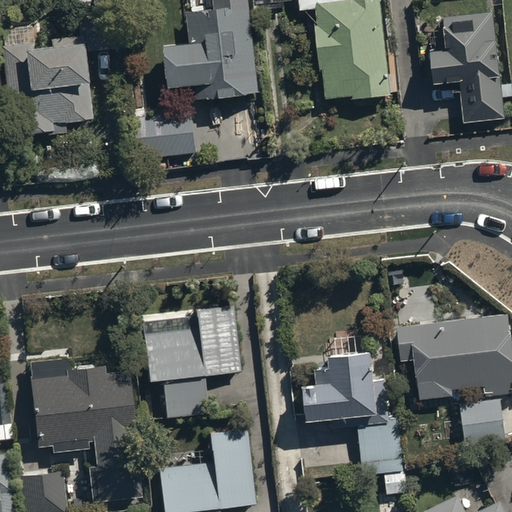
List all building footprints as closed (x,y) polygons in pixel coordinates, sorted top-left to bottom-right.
[(88,17),(89,53),(123,52),(121,0),(91,0),(92,17),(88,17)] [(220,108),(238,106),(237,103),(260,100),(259,98),(248,0),(213,0),(215,15),(188,18),(192,52),(165,55),(169,97),(195,94),(197,108),(220,105),(220,108)] [(253,0),(254,14),(260,14),(260,8),(276,7),(283,0),(253,0)] [(298,0),(300,16),(316,14),(318,30),(315,31),(320,77),(323,76),(326,104),(351,101),(351,105),(391,100),(390,96),(397,95),(392,56),(387,56),(380,0),(298,0)] [(447,55),(431,57),(435,93),(453,92),(454,97),(461,97),(464,129),(505,126),(499,48),(497,48),(494,15),(444,20),(447,55)] [(33,47),(2,50),(11,143),(67,138),(66,128),(94,125),(91,96),(87,96),(83,53),(34,57),(33,47)] [(195,158),(191,115),(135,121),(139,163),(195,158)] [(143,322),(149,384),(163,383),(166,419),(208,415),(204,378),(241,375),(235,306),(195,310),(196,317),(143,322)] [(417,362),(421,401),(454,398),(453,390),(484,387),(485,396),(511,394),(510,384),(511,383),(511,339),(510,316),(398,326),(402,363),(417,362)] [(305,388),(307,425),(331,423),(332,427),(358,426),(362,474),(384,472),(385,491),(407,489),(405,465),(402,465),(399,416),(389,416),(386,380),(374,381),(372,355),(331,357),(332,369),(318,370),(319,387),(305,388)] [(88,465),(92,500),(142,495),(129,371),(106,373),(105,365),(71,369),(70,357),(31,361),(32,373),(30,373),(35,421),(28,421),(30,439),(36,438),(37,445),(51,444),(52,452),(89,448),(89,441),(93,440),(95,464),(88,465)] [(459,408),(465,451),(507,444),(501,402),(459,408)] [(0,443),(13,442),(11,426),(2,427),(0,411),(0,443)] [(210,459),(158,464),(162,511),(218,511),(219,509),(227,508),(227,511),(243,511),(243,505),(255,503),(247,428),(207,431),(210,459)] [(13,511),(8,459),(0,459),(0,511),(13,511)] [(20,480),(22,511),(66,511),(62,475),(20,480)] [(505,511),(502,505),(485,511),(464,511),(458,499),(429,511),(505,511)]
